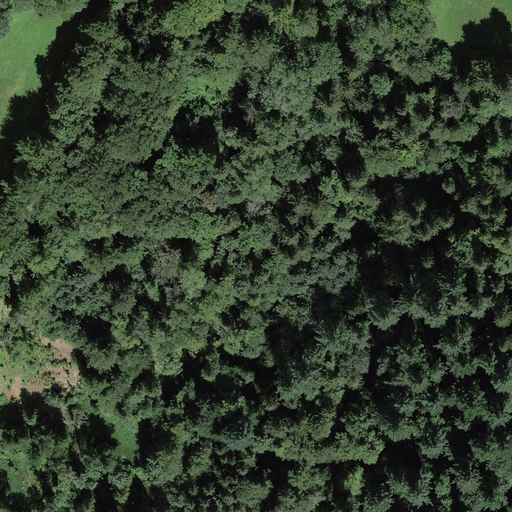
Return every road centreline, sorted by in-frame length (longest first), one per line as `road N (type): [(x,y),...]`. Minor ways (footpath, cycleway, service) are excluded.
road 1 (track): [(511,224),(473,231),(381,273),(269,358)]
road 2 (track): [(511,449),(381,511)]
